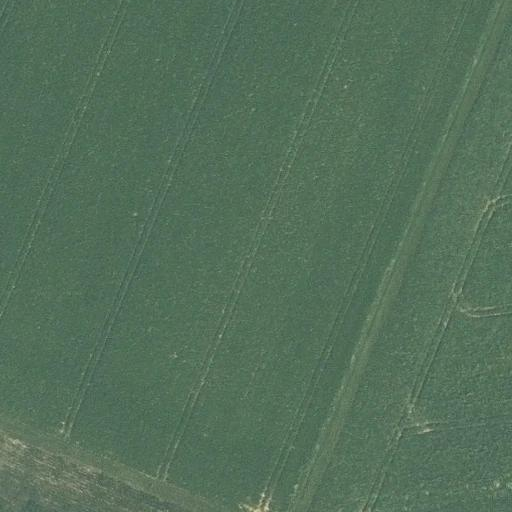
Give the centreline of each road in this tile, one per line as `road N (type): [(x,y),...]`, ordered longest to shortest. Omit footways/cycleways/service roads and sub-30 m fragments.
road 1 (track): [(507,0),(295,511)]
road 2 (track): [(0,427),(203,511)]
